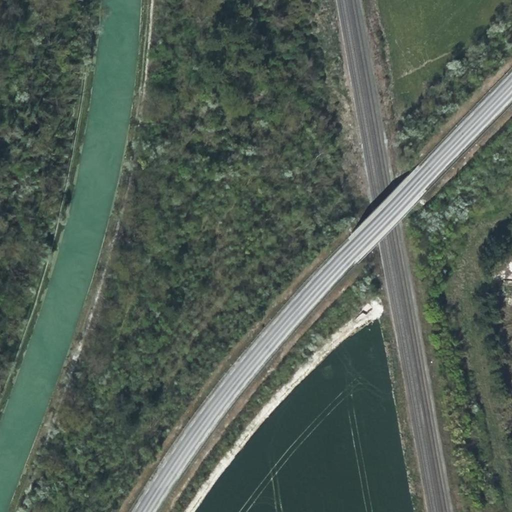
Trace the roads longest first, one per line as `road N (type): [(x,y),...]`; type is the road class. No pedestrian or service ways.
road 1 (primary): [(143,511),(256,354),(511,84)]
road 2 (track): [(88,0),(63,165),(22,337),(0,394)]
